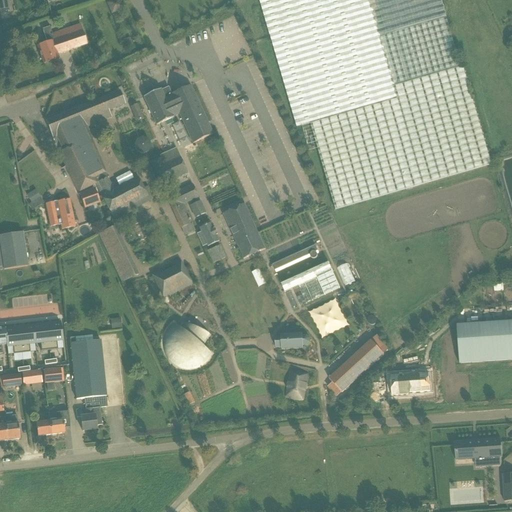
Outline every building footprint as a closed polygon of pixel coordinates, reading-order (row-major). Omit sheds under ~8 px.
[(0,0),(0,10),(9,9),(7,0),(0,0)] [(120,0),(113,0),(106,4),(112,15),(125,9),(120,0)] [(258,0),(297,129),(302,127),(310,152),(318,149),(336,211),(490,166),(492,166),(464,67),(461,68),(441,0),(258,0)] [(47,43),(37,47),(44,65),(59,60),(57,55),(88,44),(81,24),(52,34),(50,27),(42,29),(47,43)] [(130,38),(120,42),(124,50),(134,46),(130,38)] [(160,90),(144,98),(156,126),(173,118),(173,117),(179,114),(193,144),(213,135),(210,128),(207,123),(190,86),(171,95),(169,91),(168,88),(161,91),(160,90)] [(97,184),(94,179),(106,173),(88,128),(112,118),(109,112),(126,106),(120,92),(46,122),(54,141),(58,140),(61,146),(63,151),(59,154),(78,193),(97,184)] [(131,107),(137,122),(138,121),(140,125),(143,123),(142,120),(143,119),(137,105),(131,107)] [(181,122),(173,124),(181,147),(188,145),(181,122)] [(133,143),(139,154),(152,147),(146,136),(133,143)] [(162,158),(150,164),(160,186),(164,184),(168,192),(176,188),(172,180),(187,173),(180,157),(164,164),(162,158)] [(155,200),(148,187),(144,189),(138,177),(113,189),(108,178),(98,183),(104,195),(101,196),(114,221),(155,200)] [(177,191),(166,196),(181,229),(192,224),(183,205),(198,198),(193,185),(177,192),(177,191)] [(85,208),(94,205),(99,203),(95,189),(80,194),(85,208)] [(31,204),(40,198),(36,190),(27,196),(31,204)] [(50,228),(61,225),(62,230),(75,227),(70,200),(46,205),(50,228)] [(258,233),(244,204),(223,214),(244,260),(265,250),(258,233)] [(130,228),(141,222),(137,215),(127,220),(130,228)] [(196,235),(202,247),(207,245),(208,247),(218,242),(215,236),(216,236),(210,224),(206,226),(206,224),(203,226),(204,227),(199,229),(201,233),(196,235)] [(115,226),(97,234),(121,283),(139,275),(115,226)] [(0,270),(28,267),(23,233),(0,236),(0,270)] [(315,245),(272,264),(276,273),(310,257),(317,254),(319,254),(315,245)] [(207,252),(212,264),(225,258),(220,246),(207,252)] [(159,270),(151,274),(164,299),(192,285),(180,260),(172,263),(175,268),(161,275),(159,270)] [(340,288),(328,264),(281,285),(293,310),(340,288)] [(345,285),(354,281),(346,264),(337,268),(345,285)] [(336,299),(309,311),(322,338),(349,326),(336,299)] [(180,328),(173,323),(169,328),(165,333),(163,339),(163,346),(164,353),(167,358),(171,363),(176,367),(181,369),(187,370),(193,370),(199,368),(204,364),(209,360),(212,355),(201,346),(209,334),(184,323),(180,328)] [(511,324),(458,328),(460,363),(509,360),(511,359),(511,324)] [(60,325),(46,326),(49,351),(57,350),(56,342),(62,341),(60,325)] [(46,326),(32,328),(34,344),(40,344),(41,352),(49,351),(46,326)] [(32,328),(19,329),(21,354),(30,353),(29,345),(34,344),(32,328)] [(5,329),(7,348),(12,347),(13,355),(21,354),(19,329),(6,331),(5,329)] [(303,337),(303,335),(281,336),(281,338),(275,338),(276,348),(282,348),(282,350),(303,349),(303,347),(307,347),(310,344),(310,339),(307,337),(303,337)] [(107,408),(101,341),(76,343),(75,338),(70,339),(77,400),(84,399),(87,417),(81,418),(82,432),(97,430),(96,426),(102,425),(100,409),(107,408)] [(329,379),(341,393),(383,355),(371,341),(329,379)] [(46,385),(62,383),(61,369),(45,371),(46,385)] [(304,394),(305,390),(302,388),(303,385),(306,384),(307,381),(307,377),(307,374),(305,373),(303,372),(300,372),(298,371),(296,371),(293,370),(291,370),(290,373),(289,376),(288,379),(288,382),(290,384),(290,387),(287,388),(286,391),(286,394),(286,397),(288,398),(290,399),(292,399),(294,400),(296,400),(298,400),(300,400),(302,400),(303,397),(304,394)] [(22,373),(24,386),(42,384),(40,371),(22,373)] [(386,397),(401,396),(401,394),(425,392),(424,373),(385,375),(386,397)] [(20,374),(2,376),(3,389),(22,387),(20,374)] [(48,415),(49,422),(51,436),(65,434),(62,413),(48,415)] [(5,425),(7,441),(20,440),(17,416),(12,416),(4,417),(5,425)] [(38,437),(51,436),(49,422),(41,423),(40,416),(35,417),(38,437)] [(501,439),(454,442),(456,462),(502,458),(501,439)] [(511,474),(502,475),(504,503),(511,501),(511,474)]
